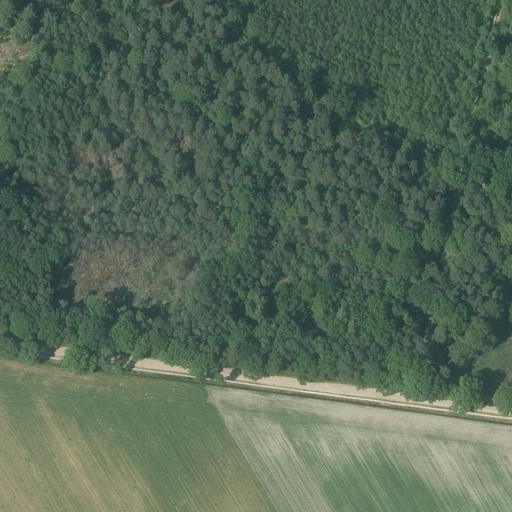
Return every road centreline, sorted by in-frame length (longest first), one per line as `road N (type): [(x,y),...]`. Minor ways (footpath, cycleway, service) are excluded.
road 1 (track): [(0,346),(511,413)]
road 2 (track): [(216,0),(314,111),(467,161)]
